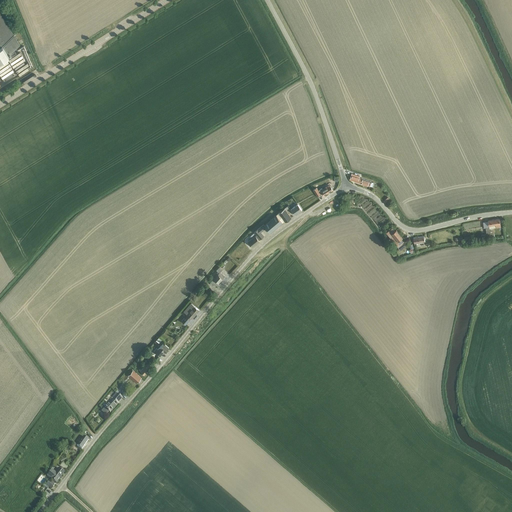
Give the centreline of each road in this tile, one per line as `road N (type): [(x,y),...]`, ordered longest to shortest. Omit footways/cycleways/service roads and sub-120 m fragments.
road 1 (unclassified): [(346,186),(249,257),(40,511)]
road 2 (unclassified): [(346,186),(315,93),(267,0)]
road 3 (tertiary): [(0,104),(166,0)]
road 4 (unclassified): [(511,212),(410,230),(375,198),(346,186)]
